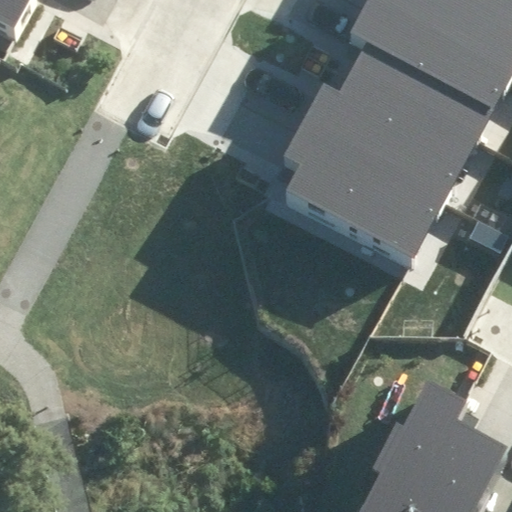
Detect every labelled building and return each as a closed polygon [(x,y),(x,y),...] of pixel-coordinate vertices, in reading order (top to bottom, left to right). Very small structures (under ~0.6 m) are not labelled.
[(0,0),(0,23),(23,35),(41,0),(0,0)] [(511,74),(511,0),(368,0),(350,34),(368,41),(494,109),(511,74)] [(322,83),(303,117),(448,195),(494,109),(368,41),(340,93),(322,83)] [(448,195),(303,117),(284,154),(302,166),(288,192),(411,258),(448,195)] [(462,399),(427,382),(361,511),(475,511),(508,448),(452,420),(462,399)]
